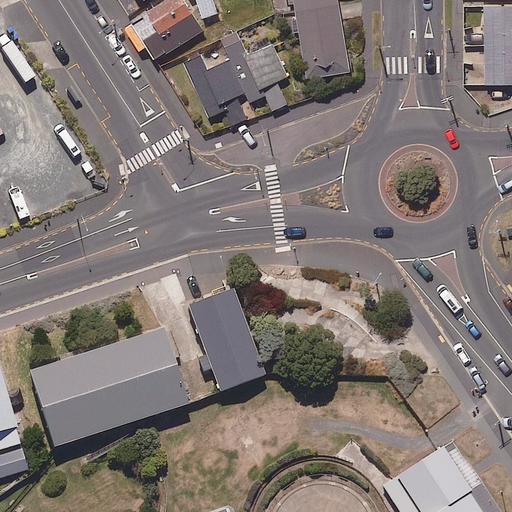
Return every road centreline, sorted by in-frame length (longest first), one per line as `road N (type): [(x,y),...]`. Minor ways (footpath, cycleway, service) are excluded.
road 1 (tertiary): [(59,0),(187,218)]
road 2 (tertiary): [(187,218),(0,284)]
road 3 (tertiary): [(187,218),(275,198),(341,193),(370,201)]
road 4 (unclassified): [(431,235),(511,360)]
road 5 (tertiary): [(419,128),(411,0)]
